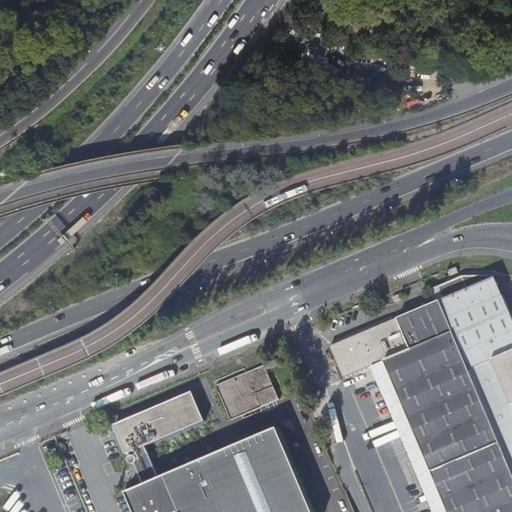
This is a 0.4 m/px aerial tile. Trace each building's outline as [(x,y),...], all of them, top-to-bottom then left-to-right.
[(511,320),(493,280),(441,302),(471,371),(511,353),(511,320)] [(511,511),(511,469),(471,371),(441,302),(435,288),(430,291),(435,304),(329,347),(343,379),(368,369),(430,511),(511,511)] [(511,353),(471,371),(511,469),(511,353)] [(215,387),(229,420),(278,400),(264,366),(215,387)] [(133,511),(311,511),(278,430),(159,479),(145,447),(204,422),(192,393),(111,427),(123,456),(127,454),(128,457),(126,459),(125,461),(125,463),(127,466),(129,466),(131,466),(133,469),(131,470),(135,478),(137,477),(141,487),(126,494),(133,511)]
